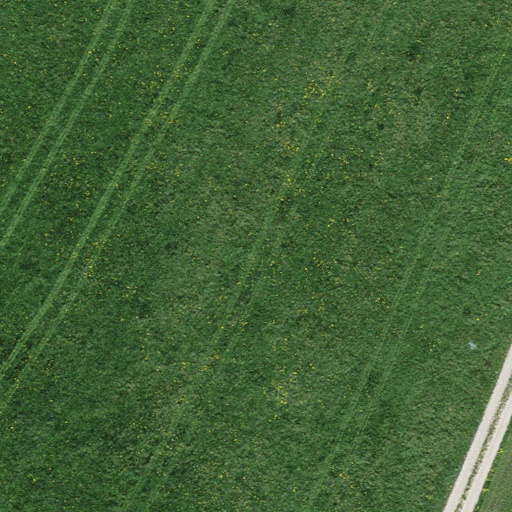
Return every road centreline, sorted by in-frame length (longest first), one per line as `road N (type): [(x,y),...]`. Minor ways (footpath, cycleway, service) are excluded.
road 1 (track): [(456,511),(511,373)]
road 2 (track): [(0,108),(76,0)]
